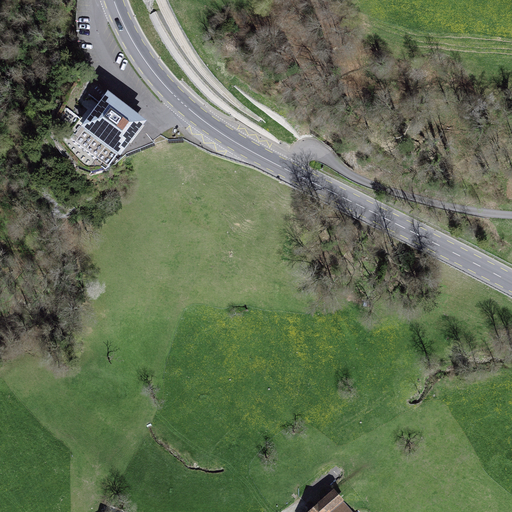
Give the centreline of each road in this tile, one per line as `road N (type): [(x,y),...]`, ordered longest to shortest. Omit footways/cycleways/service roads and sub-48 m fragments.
road 1 (primary): [(511,283),(287,169)]
road 2 (primary): [(287,169),(186,107),(145,61),(113,0)]
road 3 (unclassified): [(287,169),(316,154),(383,190),(511,215)]
